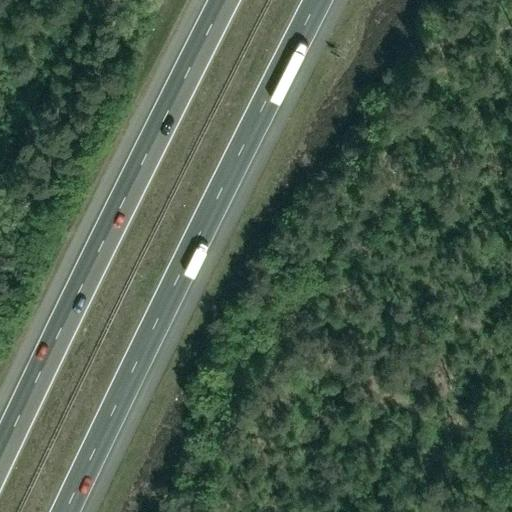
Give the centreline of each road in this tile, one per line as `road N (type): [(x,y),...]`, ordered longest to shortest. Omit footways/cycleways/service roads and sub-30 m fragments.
road 1 (motorway): [(63,511),(317,0)]
road 2 (motorway): [(223,0),(0,456)]
